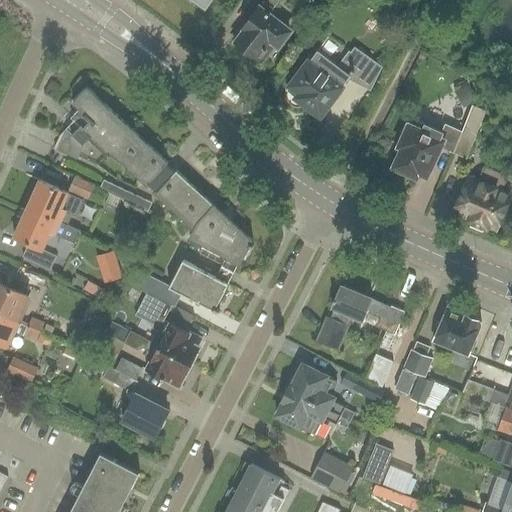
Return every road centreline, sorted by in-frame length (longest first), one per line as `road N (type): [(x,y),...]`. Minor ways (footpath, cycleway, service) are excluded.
road 1 (residential): [(171,511),(333,201)]
road 2 (secondary): [(333,201),(75,0)]
road 3 (secondary): [(511,286),(333,201)]
road 4 (residential): [(0,135),(47,30),(70,0)]
